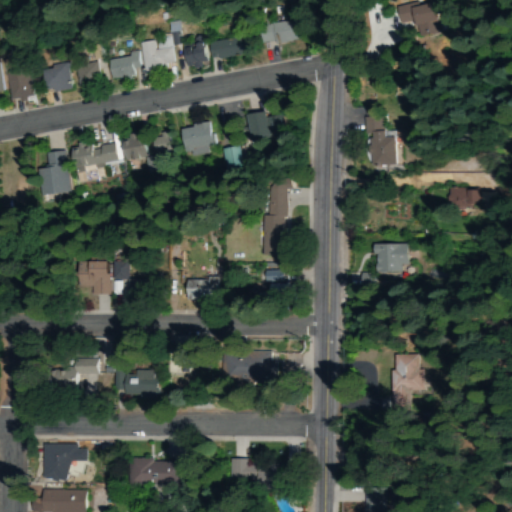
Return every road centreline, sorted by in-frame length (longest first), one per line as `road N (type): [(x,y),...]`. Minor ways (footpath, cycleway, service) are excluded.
road 1 (tertiary): [(324,511),(335,0)]
road 2 (residential): [(0,128),(335,63)]
road 3 (residential): [(0,323),(327,328)]
road 4 (residential): [(0,426),(327,424)]
road 5 (residential): [(11,324),(11,511)]
